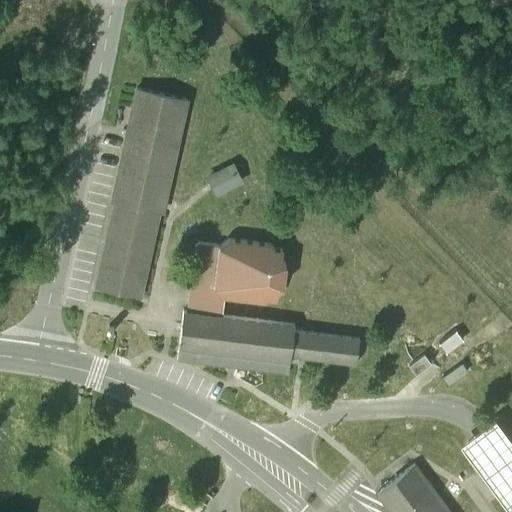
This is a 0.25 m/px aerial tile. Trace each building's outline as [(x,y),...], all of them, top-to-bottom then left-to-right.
[(136,88),(92,287),(141,298),(186,99),(136,88)] [(232,164),(206,176),(215,196),(241,183),(232,164)] [(219,245),(198,242),(194,246),(185,310),(222,315),(224,296),(276,300),(277,291),(282,288),(285,263),(281,257),(282,249),(275,249),(270,244),(226,239),(219,245)] [(222,315),(185,310),(178,361),(287,375),(289,356),(355,364),(358,338),(293,330),(294,324),(222,315)] [(423,354),(409,365),(416,375),(430,364),(423,354)] [(511,504),(511,441),(495,418),(479,430),(470,436),(459,444),(496,494),(506,509),(511,504)] [(450,511),(414,464),(375,492),(389,511),(450,511)]
